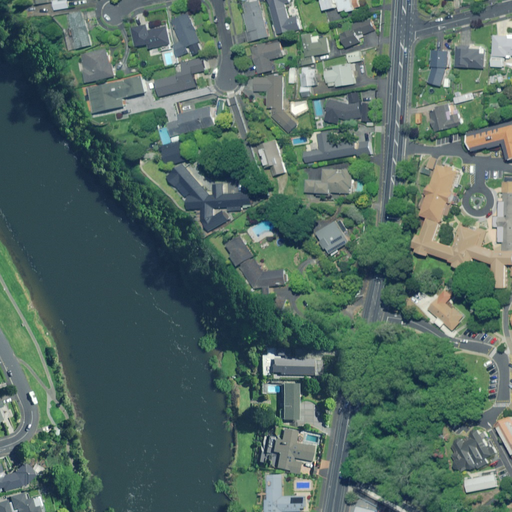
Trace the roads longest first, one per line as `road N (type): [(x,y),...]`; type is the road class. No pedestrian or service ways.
road 1 (secondary): [(333,511),(384,242),(402,29)]
road 2 (residential): [(0,447),(23,438),(33,420),(0,342)]
